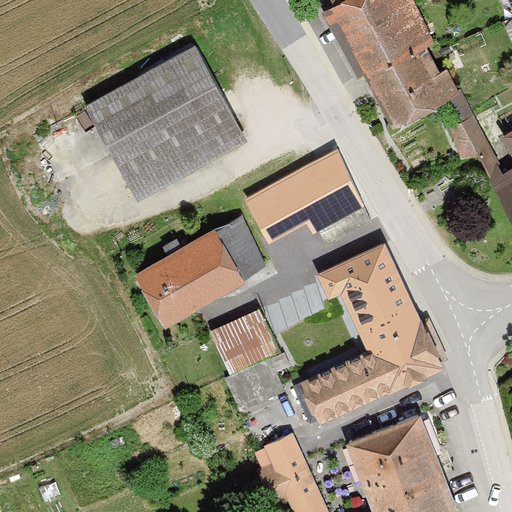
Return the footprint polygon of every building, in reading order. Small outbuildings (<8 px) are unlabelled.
[(334,0),(336,3),(331,5),(395,128),(463,93),(450,68),(434,76),(421,51),(435,44),(412,0),(334,0)] [(192,40),(83,98),(136,196),(244,137),(192,40)] [(511,123),(502,130),(511,149),(511,164),(502,171),(472,113),(460,119),(475,151),(490,181),(511,214),(511,123)] [(475,151),(460,119),(448,124),(459,156),(475,151)] [(335,148),(245,195),(267,238),(305,218),(310,229),(363,202),(335,148)] [(214,222),(133,269),(161,319),(243,272),(214,222)] [(329,262),(347,300),(399,275),(381,238),(329,262)] [(347,300),(358,322),(409,297),(399,275),(347,300)] [(358,322),(369,346),(421,322),(409,297),(358,322)] [(231,370),(281,347),(260,302),(211,324),(231,370)] [(421,322),(369,346),(387,384),(439,360),(421,322)] [(369,346),(299,379),(317,417),(387,384),(369,346)] [(269,355),(223,375),(237,406),(283,386),(269,355)] [(418,409),(348,435),(374,505),(355,511),(450,511),(455,510),(418,409)] [(289,428),(264,439),(271,456),(256,463),(272,499),(284,494),(292,511),(321,511),(325,511),(289,428)]
